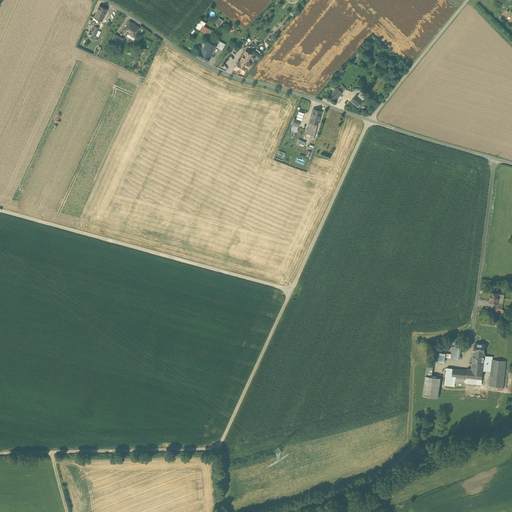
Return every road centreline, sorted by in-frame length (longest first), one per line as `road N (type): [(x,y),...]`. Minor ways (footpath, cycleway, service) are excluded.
road 1 (unclassified): [(0,453),(219,444),(369,120)]
road 2 (track): [(0,209),(290,289)]
road 3 (unclassified): [(102,0),(213,68),(369,120)]
road 4 (unclassified): [(369,120),(467,0)]
road 5 (unclassified): [(369,120),(511,163)]
